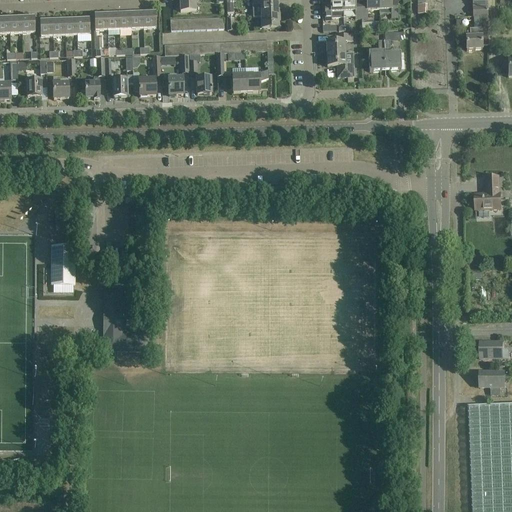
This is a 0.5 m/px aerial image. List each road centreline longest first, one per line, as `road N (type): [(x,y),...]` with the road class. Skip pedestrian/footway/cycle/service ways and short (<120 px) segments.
road 1 (residential): [(0,140),(437,125)]
road 2 (residential): [(0,119),(273,111),(305,97)]
road 3 (residential): [(438,443),(437,190)]
road 4 (residential): [(457,403),(455,190),(437,190)]
road 5 (residential): [(0,9),(145,0)]
